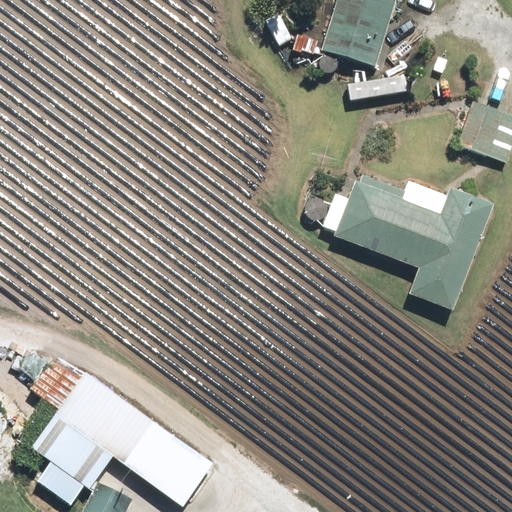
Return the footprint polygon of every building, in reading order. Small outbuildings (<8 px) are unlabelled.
[(341,0),(326,51),(379,68),(399,0),(341,0)] [(282,13),(265,22),(278,48),(295,40),(282,13)] [(307,20),(303,33),(317,38),(322,25),(307,20)] [(321,41),(300,35),(295,50),(304,53),(305,51),(316,55),(321,41)] [(407,76),(347,84),(350,103),(410,94),(407,76)] [(508,165),(511,152),(511,113),(475,101),(459,150),(508,165)] [(498,206),(453,189),(451,195),(411,180),(407,189),(362,172),(350,202),(337,198),(326,227),(339,232),(337,237),(414,266),(422,269),(412,294),(458,311),(498,206)] [(93,490),(117,457),(187,508),(218,463),(90,373),(61,413),(35,448),(93,490)] [(130,511),(136,500),(119,489),(101,482),(85,511),(130,511)]
